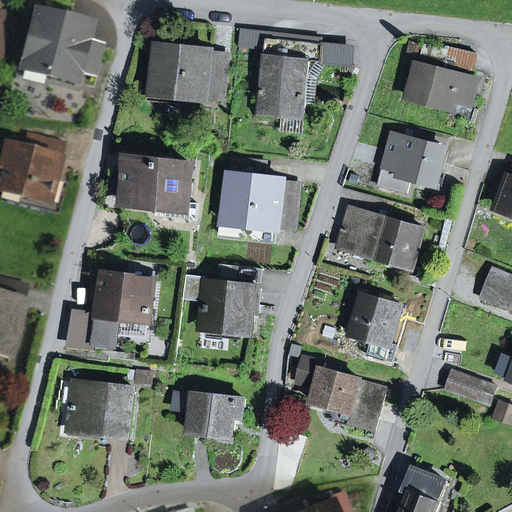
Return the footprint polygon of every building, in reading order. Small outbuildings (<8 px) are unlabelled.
[(80,74),(97,78),(104,50),(88,45),(92,28),(39,14),(26,63),(49,69),(47,76),(78,84),(80,74)] [(262,39),(263,32),(241,30),(240,45),(246,46),(247,37),(262,39)] [(246,46),(267,48),(268,39),(269,33),(263,32),(262,39),(247,37),(246,46)] [(268,39),(321,45),(322,38),(269,33),(268,39)] [(309,76),(311,60),(319,61),(321,61),(323,46),(321,45),(268,39),(267,48),(259,115),(284,118),(282,131),(303,133),(306,104),(309,76)] [(161,46),(156,94),(223,101),(227,66),(212,65),(214,52),(161,46)] [(356,49),(323,46),(321,61),(328,62),(354,64),(356,49)] [(476,109),(471,107),(478,80),(441,71),(447,51),(429,46),(425,66),(419,65),(410,99),(453,110),(451,115),(472,120),(476,109)] [(212,65),(227,66),(228,54),(214,52),(212,65)] [(306,104),(314,105),(317,78),(328,62),(321,61),(319,61),(309,76),(306,104)] [(408,194),(412,177),(438,184),(447,150),(392,136),(379,186),(408,194)] [(9,150),(0,184),(0,191),(2,192),(49,204),(55,182),(60,163),(40,158),(45,141),(29,137),(25,154),(9,150)] [(64,146),(45,141),(40,158),(60,163),(64,146)] [(120,172),(113,171),(104,205),(125,209),(125,204),(157,207),(156,216),(197,221),(199,204),(189,203),(194,166),(124,158),(124,159),(129,159),(127,172),(120,172)] [(120,172),(127,172),(129,159),(124,159),(120,172)] [(274,235),(275,228),(295,231),(299,196),(284,194),(285,182),(266,180),(268,164),(235,160),(228,223),(260,227),(260,234),(274,235)] [(511,173),(499,207),(511,212),(511,173)] [(55,182),(49,204),(2,192),(0,198),(0,199),(59,214),(66,185),(55,182)] [(284,194),(299,196),(300,183),(285,182),(284,194)] [(103,210),(124,215),(125,209),(104,205),(103,210)] [(354,252),(414,270),(426,229),(352,208),(346,229),(359,232),(354,252)] [(341,249),(354,252),(359,232),(346,229),(341,249)] [(251,334),(253,310),(260,311),(263,289),(262,289),(255,288),(258,269),(222,265),(220,285),(210,284),(206,312),(209,312),(208,329),(251,334)] [(262,289),(264,270),(258,269),(255,288),(262,289)] [(511,276),(494,270),(488,284),(511,293),(511,276)] [(127,279),(105,276),(101,313),(96,349),(126,353),(129,328),(117,327),(118,319),(119,313),(152,317),(156,279),(127,275),(127,279)] [(0,344),(13,348),(23,306),(0,300),(0,298),(4,281),(0,280),(0,344)] [(0,300),(23,306),(28,287),(4,281),(0,298),(0,300)] [(483,298),(511,309),(511,293),(488,284),(483,298)] [(393,363),(398,346),(392,344),(403,306),(358,293),(352,314),(358,316),(352,336),(373,342),(369,356),(393,363)] [(68,346),(96,349),(101,313),(75,310),(68,346)] [(118,319),(151,324),(152,317),(119,313),(118,319)] [(0,357),(10,360),(13,348),(0,344),(0,357)] [(352,413),(353,413),(362,381),(325,370),(327,364),(305,358),(301,374),(320,378),(318,387),(313,403),(333,408),(352,413)] [(139,371),(137,382),(152,384),(153,373),(139,371)] [(454,373),(449,389),(490,403),(496,388),(454,373)] [(299,382),(318,387),(320,378),(301,374),(299,382)] [(376,432),(388,388),(362,381),(353,413),(352,413),(349,425),(376,432)] [(114,431),(113,436),(131,438),(136,389),(81,383),(79,406),(74,405),(71,431),(98,434),(99,429),(114,431)] [(196,395),(177,393),(175,409),(194,411),(196,395)] [(234,438),(237,417),(244,418),(246,400),(196,394),(196,395),(194,411),(192,433),(234,438)] [(511,408),(501,404),(496,417),(511,422),(511,408)] [(349,425),(352,413),(333,408),(329,421),(349,426),(349,425)] [(437,511),(442,502),(440,502),(447,482),(413,471),(405,493),(411,495),(404,511),(437,511)] [(319,498),(303,504),(306,511),(350,511),(344,495),(322,504),(319,498)] [(270,510),(270,511),(306,511),(303,504),(301,499),(270,510)]
